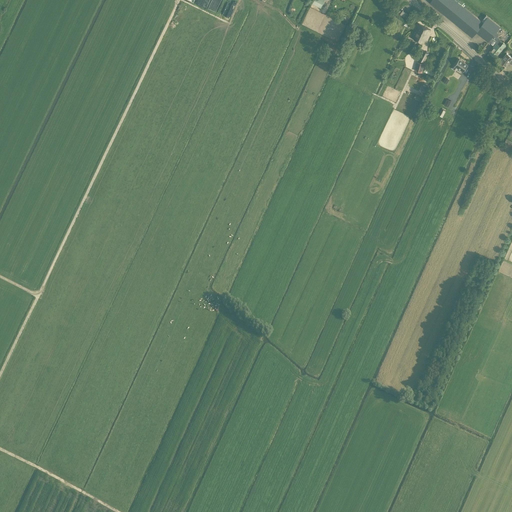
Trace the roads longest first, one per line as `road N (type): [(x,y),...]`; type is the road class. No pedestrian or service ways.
road 1 (track): [(178,0),(0,376)]
road 2 (track): [(0,449),(118,511)]
road 3 (tertiary): [(511,88),(411,0)]
